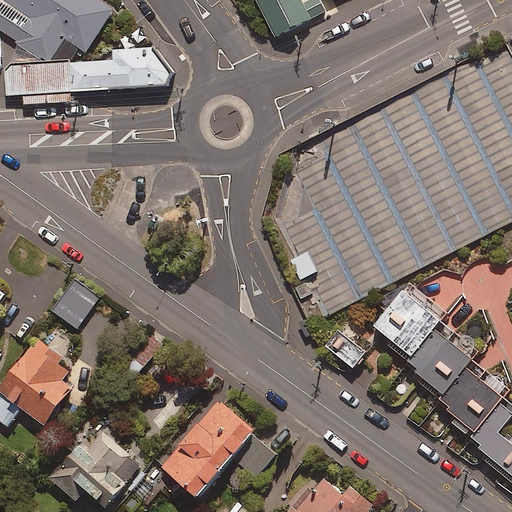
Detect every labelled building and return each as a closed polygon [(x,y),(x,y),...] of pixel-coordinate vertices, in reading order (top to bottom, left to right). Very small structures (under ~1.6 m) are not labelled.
[(0,0),(0,27),(19,40),(17,43),(41,59),(73,57),(80,46),(87,51),(115,9),(101,0),(0,0)] [(259,0),(277,36),(312,18),(303,0),(259,0)] [(511,220),(511,44),(301,146),(329,204),(295,221),(336,305),(511,220)] [(170,86),(174,71),(155,46),(114,48),(114,58),(6,63),(7,95),(25,94),(26,103),(74,101),(74,90),(170,86)] [(188,201),(188,170),(165,171),(166,202),(188,201)] [(309,252),(291,259),(300,281),(319,273),(309,252)] [(101,297),(78,280),(55,311),(78,328),(101,297)] [(0,366),(10,352),(0,344),(0,318),(17,295),(0,282),(0,366)] [(410,359),(443,317),(404,287),(375,324),(393,338),(389,342),(410,359)] [(410,359),(407,363),(425,378),(420,385),(441,401),(476,357),(483,349),(443,317),(410,359)] [(363,332),(350,320),(328,345),(354,368),(368,351),(356,340),(363,332)] [(76,362),(40,335),(0,388),(0,419),(9,426),(24,407),(46,423),(74,385),(64,378),(76,362)] [(472,439),(507,394),(511,387),(511,386),(476,357),(441,401),(457,414),(451,422),(472,439)] [(511,398),(507,394),(472,439),(488,452),(485,456),(511,477),(511,437),(503,430),(511,418),(511,398)] [(256,429),(220,399),(164,465),(200,496),(256,429)] [(144,463),(103,427),(89,444),(83,439),(50,477),(77,500),(89,487),(108,504),(144,463)] [(171,481),(158,467),(136,488),(149,501),(171,481)] [(344,492),(322,474),(297,506),(295,505),(288,511),(370,511),(376,505),(350,485),(344,492)] [(251,511),(237,502),(230,511),(251,511)]
